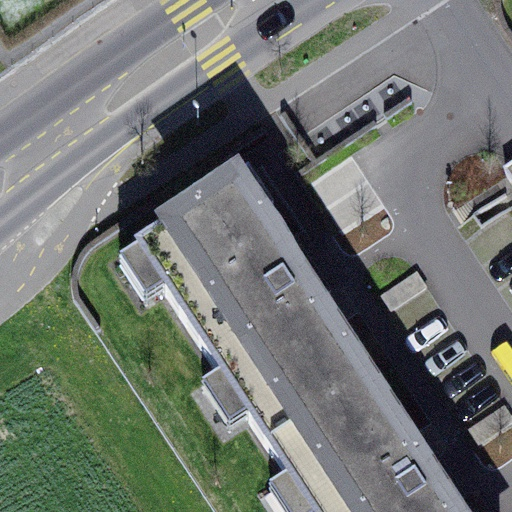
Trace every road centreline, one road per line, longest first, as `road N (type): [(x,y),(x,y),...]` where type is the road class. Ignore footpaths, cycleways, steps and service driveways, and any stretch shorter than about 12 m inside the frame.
road 1 (residential): [(511,358),(412,195),(421,156),(457,121),(472,78),(470,52),(444,0)]
road 2 (primary): [(0,229),(271,0)]
road 3 (primary): [(191,0),(0,140)]
